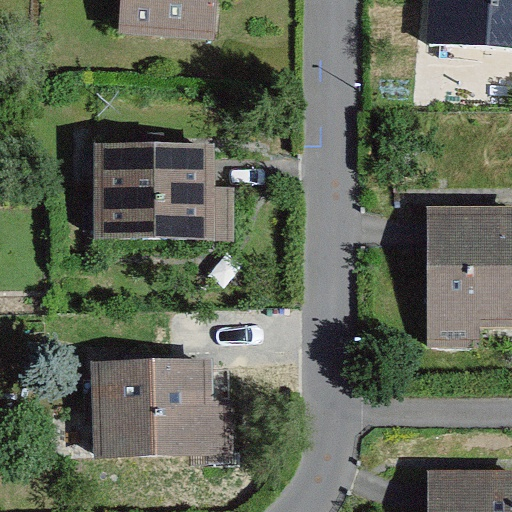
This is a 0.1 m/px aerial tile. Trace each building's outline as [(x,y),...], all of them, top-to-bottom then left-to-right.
[(229,40),(232,0),(136,0),(134,33),(229,40)] [(511,0),(443,0),(439,50),(511,56),(511,0)] [(245,243),(244,186),(228,186),(227,144),(105,146),(106,245),(245,243)] [(511,212),(436,213),(436,355),(478,355),(478,330),(511,329),(511,212)] [(246,459),(245,402),(228,403),(228,360),(105,362),(107,461),(246,459)] [(511,511),(511,473),(430,473),(429,511),(511,511)]
